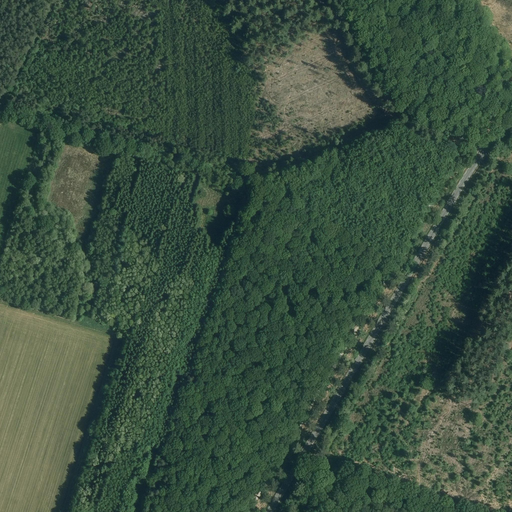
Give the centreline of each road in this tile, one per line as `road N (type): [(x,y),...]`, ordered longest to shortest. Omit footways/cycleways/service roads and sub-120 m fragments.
road 1 (track): [(0,108),(245,174),(333,226),(173,511)]
road 2 (primary): [(269,511),(486,147)]
road 3 (unclassified): [(486,147),(411,119),(388,100),(340,0)]
road 4 (track): [(300,457),(486,511)]
road 5 (track): [(2,108),(55,0)]
